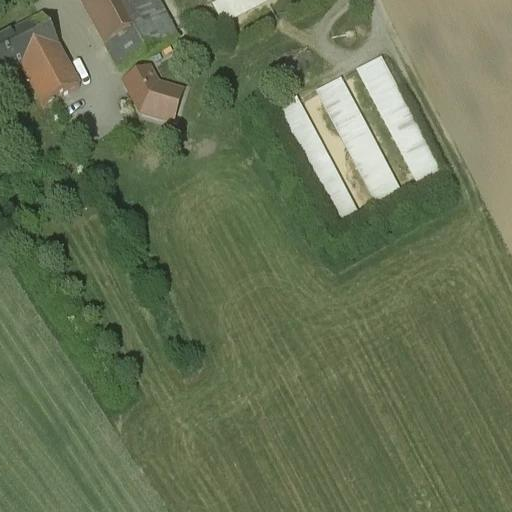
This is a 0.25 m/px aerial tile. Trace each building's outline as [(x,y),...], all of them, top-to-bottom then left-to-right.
[(154,0),(80,0),(118,75),(177,45),(154,0)] [(226,0),(211,8),(224,31),(283,0),(226,0)] [(0,83),(22,71),(59,52),(42,21),(0,43),(0,83)] [(82,94),(59,52),(22,71),(45,114),(82,94)] [(444,181),(380,63),(355,76),(419,195),(444,181)] [(160,87),(151,70),(121,86),(140,119),(174,130),(185,95),(160,87)] [(405,204),(340,84),(317,96),(381,217),(405,204)] [(364,225),(297,101),(272,114),(339,239),(364,225)]
